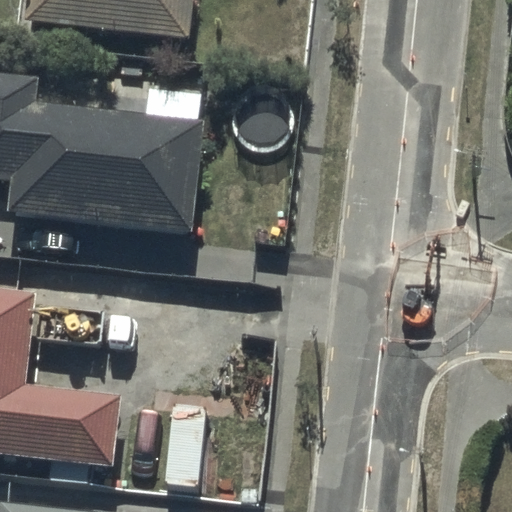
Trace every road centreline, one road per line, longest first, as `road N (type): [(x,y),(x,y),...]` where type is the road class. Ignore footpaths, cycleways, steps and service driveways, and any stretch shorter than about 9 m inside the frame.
road 1 (residential): [(387,290),(417,0)]
road 2 (residential): [(362,511),(387,290)]
road 3 (residential): [(387,290),(511,305)]
